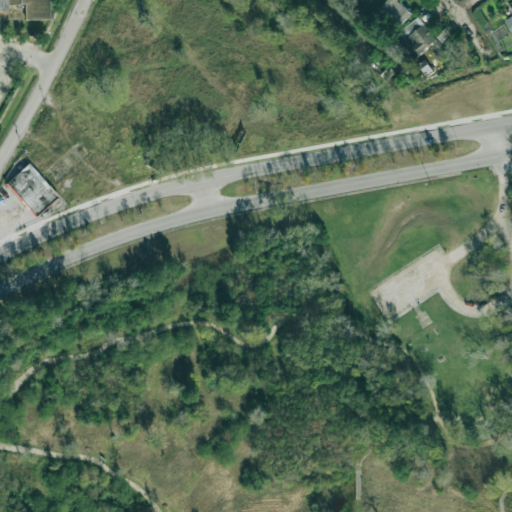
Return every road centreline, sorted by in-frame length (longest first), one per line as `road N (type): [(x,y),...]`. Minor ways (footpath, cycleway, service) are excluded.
road 1 (secondary): [(0,290),(111,242),(241,202),(511,152)]
road 2 (secondary): [(511,122),(207,175),(0,251)]
road 3 (residential): [(0,163),(86,0)]
